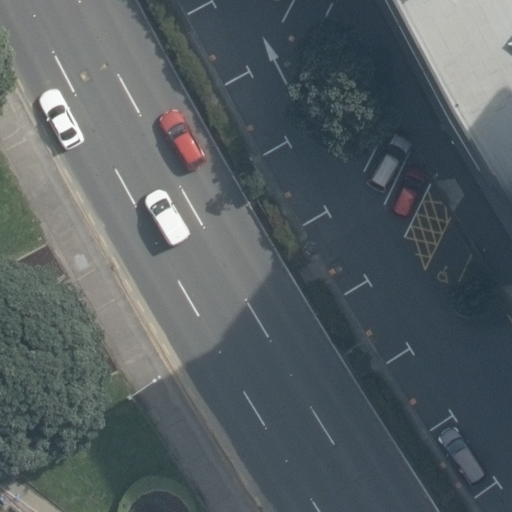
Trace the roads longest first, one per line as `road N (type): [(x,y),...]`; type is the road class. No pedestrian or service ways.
road 1 (primary): [(372,511),(84,0)]
road 2 (residential): [(511,435),(310,93),(265,0)]
